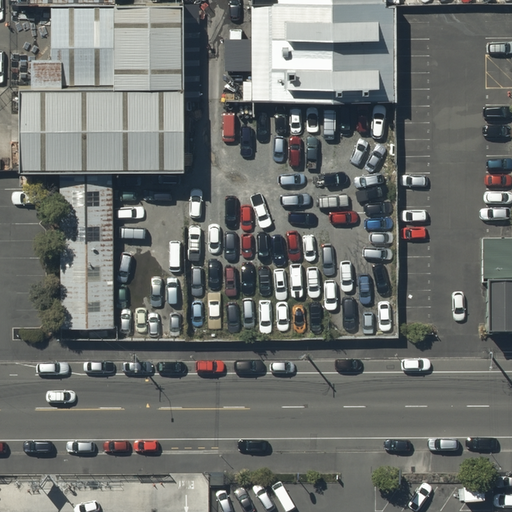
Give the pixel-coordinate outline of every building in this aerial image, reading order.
[(113,0),(29,0),(30,13),(113,12),(113,0)] [(389,174),(388,13),(377,13),(377,0),(249,0),(250,106),(326,109),(326,173),(389,174)] [(113,18),(53,18),(54,67),(33,68),(33,97),(63,96),(63,93),(113,93),(113,18)] [(181,21),(115,21),(115,96),(181,96),(181,21)] [(182,99),(20,99),(20,182),(182,181),(182,99)] [(60,185),(62,334),(114,334),(112,185),(60,185)] [(489,284),(489,336),(511,335),(511,238),(482,239),(483,284),(489,284)]
